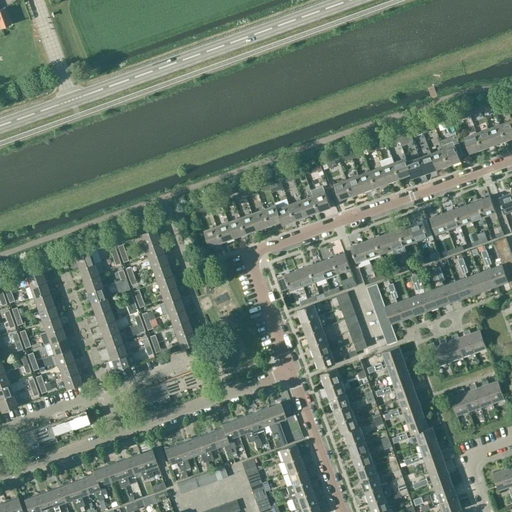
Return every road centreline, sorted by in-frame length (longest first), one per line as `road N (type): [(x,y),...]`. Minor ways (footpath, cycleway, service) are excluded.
road 1 (residential): [(290,372),(250,254),(511,159)]
road 2 (primary): [(0,125),(350,0)]
road 3 (residential): [(117,434),(290,372)]
road 4 (residential): [(341,511),(290,372)]
road 5 (residential): [(3,475),(117,434)]
